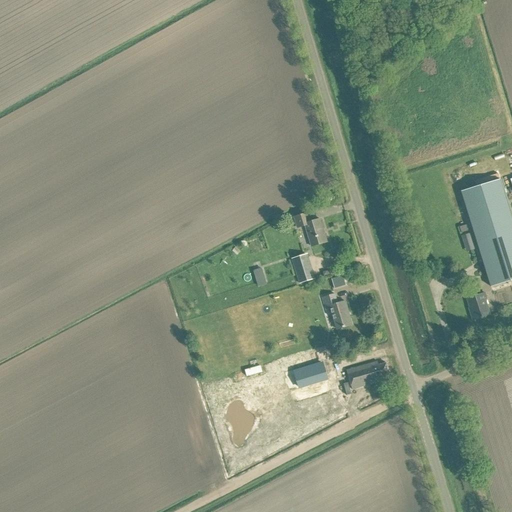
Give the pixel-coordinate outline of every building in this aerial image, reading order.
[(511,218),(500,179),(461,191),(487,273),(491,287),(511,280),(511,218)] [(305,226),(311,247),(327,242),(320,219),(309,223),(306,213),(294,217),(297,228),(305,226)] [(459,227),(461,233),(468,231),(466,225),(459,227)] [(237,255),(240,251),(236,247),(232,251),(237,255)] [(291,259),(295,272),(299,284),(313,279),(305,255),(291,259)] [(267,284),(262,268),(253,271),(258,287),(267,284)] [(471,311),(470,312),(472,320),(490,315),(485,299),(486,299),(485,293),(467,299),(471,311)] [(322,298),(325,308),(326,310),(331,309),(337,329),(352,325),(345,301),(338,304),(335,294),(322,298)] [(347,370),(352,389),(383,380),(382,377),(389,374),(386,363),(378,365),(377,361),(347,370)] [(298,387),(317,381),(313,367),(294,373),(298,387)] [(371,388),(374,399),(381,397),(378,386),(371,388)]
